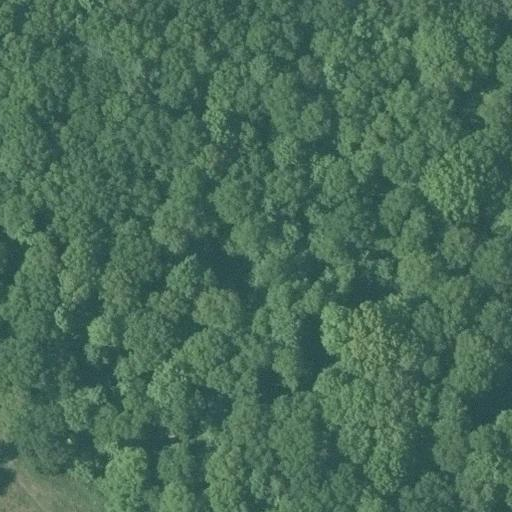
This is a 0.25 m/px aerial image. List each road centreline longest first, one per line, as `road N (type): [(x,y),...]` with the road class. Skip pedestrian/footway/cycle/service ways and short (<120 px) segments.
road 1 (track): [(230,511),(250,438),(239,403),(219,383),(171,362),(138,313),(82,272),(43,221),(41,206),(55,180),(103,133),(120,0)]
road 2 (track): [(0,370),(238,37)]
road 3 (track): [(238,37),(511,47)]
road 4 (track): [(0,34),(238,37)]
road 5 (track): [(447,511),(511,340)]
